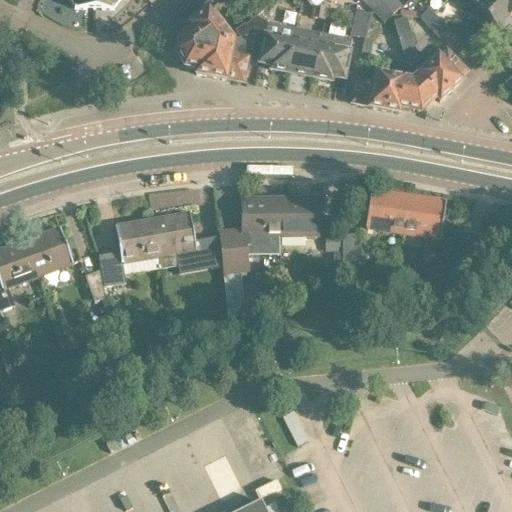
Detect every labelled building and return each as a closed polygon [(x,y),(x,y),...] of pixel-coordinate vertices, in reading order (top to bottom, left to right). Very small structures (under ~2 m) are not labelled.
[(64,0),(74,10),(73,13),(93,13),(93,0),(64,0)] [(93,0),(93,13),(113,14),(113,11),(124,0),(93,0)] [(224,83),(243,87),(252,40),(264,38),(266,26),(259,21),(268,11),(268,10),(260,0),(259,1),(258,0),(243,0),(240,3),(255,20),(245,29),(244,27),(234,35),(240,42),(232,45),(224,83)] [(367,9),(376,0),(358,0),(367,9)] [(391,0),(376,0),(367,9),(372,15),(375,18),(393,1),(391,0)] [(511,17),(511,12),(500,0),(470,0),(469,2),(476,9),(475,10),(496,33),(511,17)] [(511,0),(500,0),(511,12),(511,0)] [(393,1),(375,18),(383,27),(401,10),(393,1)] [(326,12),(313,10),(312,21),(325,22),(326,12)] [(420,20),(439,40),(447,32),(428,12),(420,20)] [(232,45),(207,13),(184,31),(187,35),(178,42),(179,44),(177,45),(176,56),(178,58),(177,60),(182,69),(185,69),(184,71),(196,74),(196,78),(224,84),(224,83),(232,45)] [(365,41),(371,17),(356,14),(350,38),(365,41)] [(406,68),(419,115),(421,115),(435,102),(439,106),(460,86),(458,84),(467,76),(445,51),(422,73),(415,51),(417,50),(413,37),(410,37),(406,22),(393,25),(407,68),(406,68)] [(287,76),(296,31),(273,27),(266,26),(264,38),(258,67),(270,69),(270,73),(287,76)] [(322,36),(296,31),(287,76),(288,77),(288,76),(312,80),(312,81),(313,82),(322,36)] [(322,36),(313,82),(331,85),(331,81),(344,83),(349,52),(348,52),(350,41),(322,36)] [(364,42),(360,61),(369,63),(373,44),(364,42)] [(419,115),(406,68),(388,65),(386,76),(373,74),(373,78),(365,76),(364,81),(355,80),(350,107),(369,111),(369,112),(397,117),(398,112),(417,116),(419,115)] [(402,239),(407,202),(370,196),(364,233),(402,239)] [(407,202),(402,239),(426,243),(424,255),(458,260),(454,264),(466,276),(478,263),(482,239),(454,234),(453,242),(440,240),(445,207),(407,202)] [(277,241),(279,241),(279,204),(241,204),(241,235),(218,237),(222,279),(240,277),(248,277),(247,262),(246,242),(254,242),(277,241)] [(279,204),(279,241),(317,241),(317,204),(279,204)] [(158,263),(160,274),(177,271),(176,260),(195,257),(196,261),(220,257),(216,235),(193,239),(189,219),(152,225),(158,263)] [(124,288),(122,269),(158,263),(152,225),(114,232),(119,257),(98,260),(101,274),(98,275),(103,291),(124,288)] [(60,234),(24,247),(37,283),(73,270),(60,234)] [(341,239),(325,239),(325,256),(341,256),(341,239)] [(343,266),(360,266),(360,244),(343,244),(343,266)] [(8,294),(37,283),(24,247),(0,255),(0,357),(7,378),(16,403),(30,398),(21,373),(0,315),(15,310),(8,294)] [(341,256),(333,256),(333,269),(342,269),(341,256)] [(106,302),(103,291),(98,275),(84,280),(93,306),(106,302)] [(240,277),(222,279),(228,332),(245,324),(240,277)] [(170,345),(161,347),(163,355),(172,352),(170,345)] [(10,429),(22,425),(19,415),(7,419),(10,429)]
